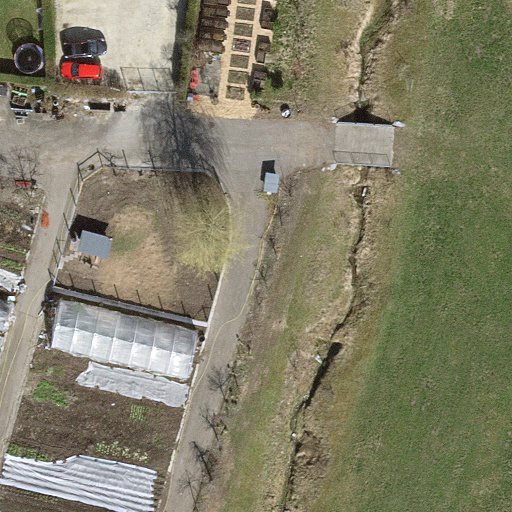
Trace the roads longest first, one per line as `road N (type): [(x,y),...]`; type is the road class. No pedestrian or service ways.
road 1 (track): [(511,211),(462,165),(276,141),(0,146)]
road 2 (track): [(276,141),(335,187),(355,226),(356,326),(303,511)]
road 3 (track): [(276,141),(172,511)]
road 4 (track): [(80,146),(0,419)]
